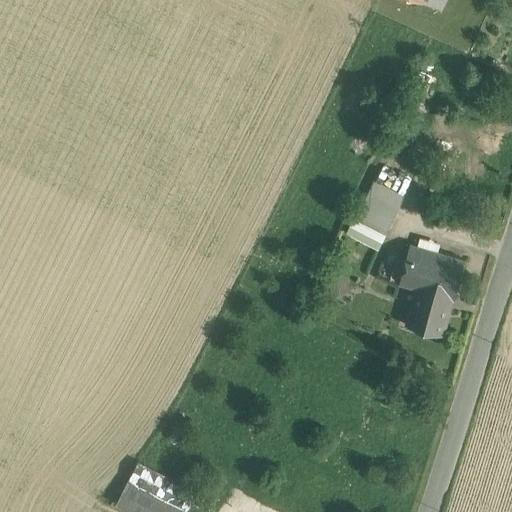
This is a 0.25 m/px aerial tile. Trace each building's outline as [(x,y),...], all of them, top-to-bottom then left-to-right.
[(447,0),(424,0),(443,9),(447,0)] [(375,179),(356,217),(386,232),(405,194),(375,179)] [(386,232),(356,217),(351,228),(381,243),(386,232)] [(466,259),(410,243),(400,283),(422,289),(417,306),(412,304),(407,324),(443,334),(453,298),(455,299),(466,259)] [(351,290),(343,265),(322,272),(331,297),(351,290)] [(202,511),(210,498),(139,461),(130,478),(194,511),(202,511)] [(194,511),(130,478),(118,501),(138,511),(194,511)]
